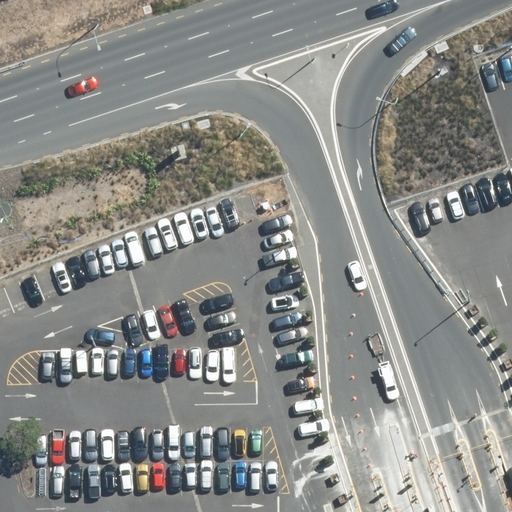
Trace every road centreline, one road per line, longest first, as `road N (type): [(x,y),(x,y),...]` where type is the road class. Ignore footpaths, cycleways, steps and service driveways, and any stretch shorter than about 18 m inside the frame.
road 1 (tertiary): [(0,114),(336,0)]
road 2 (unknown): [(290,14),(362,163),(511,99)]
